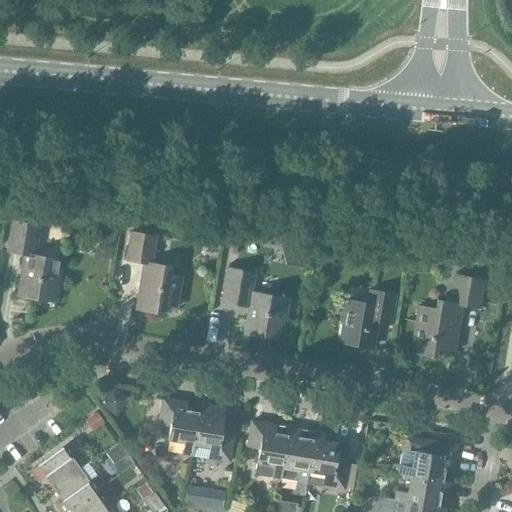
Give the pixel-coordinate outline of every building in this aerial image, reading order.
[(23,255),(17,296),(55,303),(63,260),(35,256),(40,226),(12,221),(7,252),(23,255)] [(143,263),(135,309),(158,313),(159,304),(176,307),(181,277),(165,274),(166,265),(152,263),(156,236),(130,232),(125,260),(143,263)] [(248,307),(244,334),(264,337),(265,333),(282,335),(288,299),(251,293),(254,273),(227,269),(221,302),(248,307)] [(419,355),(444,359),(445,351),(455,352),(462,306),(479,309),(484,280),(457,275),(452,303),(437,301),(435,309),(418,306),(416,321),(405,319),(404,320),(416,322),(411,352),(399,350),(399,351),(420,355),(419,355)] [(346,302),(340,342),(373,347),(376,322),(390,324),(395,296),(369,291),(367,306),(346,302)] [(198,412),(197,412),(185,410),(187,403),(162,398),(157,424),(169,426),(167,440),(183,443),(181,454),(191,456),(193,445),(193,444),(198,412)] [(193,444),(193,445),(191,456),(229,463),(233,436),(221,434),(225,409),(199,404),(197,412),(198,412),(193,444)] [(288,435),(287,435),(275,433),(276,426),(251,421),(246,447),(258,449),(254,474),(280,479),(282,467),(288,435)] [(305,483),(307,472),(307,471),(313,439),(312,439),(298,437),(299,429),(289,428),(287,435),(288,435),(282,467),(280,479),(305,483)] [(307,471),(307,472),(323,474),(321,486),(343,489),(348,463),(336,461),(339,444),(323,441),(324,434),(313,432),(312,439),(313,439),(307,471)] [(399,475),(410,477),(442,482),(442,481),(444,470),(452,471),(456,446),(430,441),(428,453),(415,451),(412,467),(400,465),(399,475)] [(44,476),(53,488),(79,469),(70,457),(75,454),(67,443),(30,470),(38,480),(44,476)] [(87,463),(79,469),(53,488),(61,500),(55,505),(60,511),(66,511),(100,489),(92,478),(96,475),(87,463)] [(450,483),(442,481),(442,482),(410,477),(407,492),(396,490),(394,501),(406,502),(438,508),(438,507),(440,493),(448,494),(450,483)] [(95,511),(109,502),(100,489),(66,511),(95,511)] [(438,507),(438,508),(406,502),(394,501),(392,511),(444,511),(446,509),(438,507)] [(116,511),(109,502),(95,511),(116,511)]
